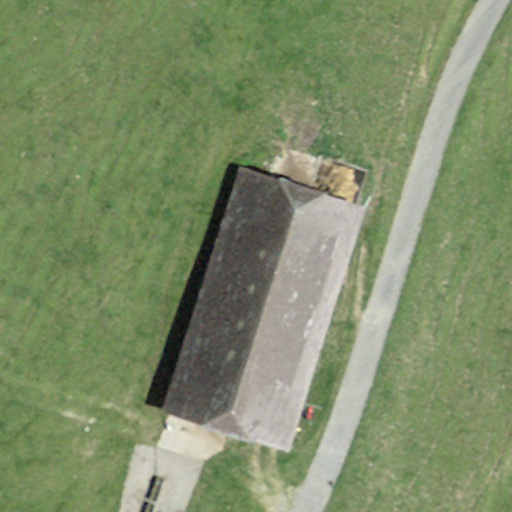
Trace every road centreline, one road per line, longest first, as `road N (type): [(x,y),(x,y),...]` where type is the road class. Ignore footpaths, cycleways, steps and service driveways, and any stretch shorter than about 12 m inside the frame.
road 1 (unclassified): [(485,0),(450,67),(322,447),(292,511)]
road 2 (track): [(0,346),(167,442),(146,511)]
